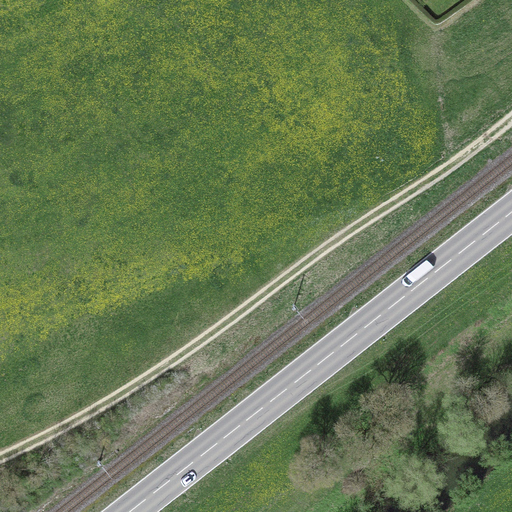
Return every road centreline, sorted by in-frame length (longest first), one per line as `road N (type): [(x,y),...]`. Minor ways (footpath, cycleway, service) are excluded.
road 1 (track): [(511,123),(138,385),(0,454)]
road 2 (primary): [(511,217),(135,511)]
